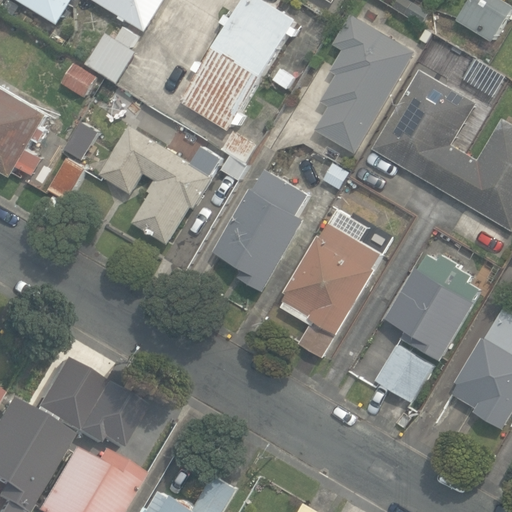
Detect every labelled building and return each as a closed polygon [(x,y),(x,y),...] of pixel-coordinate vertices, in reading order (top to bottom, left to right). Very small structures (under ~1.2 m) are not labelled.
[(130,19),(150,31),(168,0),(22,0),(63,24),(76,0),(98,0),(124,16),(123,18),(129,21),(130,19)] [(186,101),(234,130),(237,123),(244,124),(250,115),(246,112),(293,33),(297,35),(301,29),(297,26),(301,20),(281,8),(285,0),(246,0),(236,18),(230,14),(225,22),(231,25),(208,65),(201,61),(196,68),(203,72),(186,101)] [(472,0),(461,20),(496,42),(511,15),(511,2),(507,0),(472,0)] [(432,12),(415,3),(407,17),(424,27),(432,12)] [(418,50),(354,15),(338,44),(347,48),(334,71),(340,74),(325,102),(332,106),(319,130),(360,153),(418,50)] [(89,64),(120,83),(140,52),(134,48),(142,35),(128,26),(120,38),(109,32),(89,64)] [(511,77),(481,60),(468,82),(500,102),(511,81),(511,77)] [(66,83),(89,98),(102,77),(79,62),(66,83)] [(276,80),(291,89),(299,77),(284,68),(276,80)] [(376,148),(511,228),(511,121),(506,118),(482,159),(469,152),(456,144),(480,102),(423,69),(376,148)] [(0,166),(16,176),(23,166),(37,174),(47,157),(32,149),(38,140),(43,143),(50,131),(45,128),(52,115),(0,85),(0,166)] [(138,222),(173,243),(196,206),(199,208),(219,176),(216,174),(226,158),(206,145),(196,161),(135,124),(105,174),(137,193),(150,173),(160,179),(152,191),(156,193),(138,222)] [(227,148),(250,163),(269,132),(257,125),(249,139),(237,132),(227,148)] [(251,165),(234,155),(225,169),(243,179),(251,165)] [(53,190),(72,200),(91,168),(72,157),(53,190)] [(352,172),(336,163),(328,179),(343,188),(352,172)] [(243,276),(269,291),(310,219),(302,215),(314,194),(270,169),(259,189),(255,187),(218,251),(247,269),(243,276)] [(303,342),(327,357),(341,334),(342,334),(380,270),(378,268),(387,254),(326,217),(318,231),(324,234),(289,291),(292,293),(288,301),(314,316),(313,318),(316,320),(303,342)] [(406,337),(446,361),(481,302),(477,299),(483,288),(474,283),(479,274),(446,255),(442,260),(432,254),(424,268),(422,266),(391,318),(411,330),(406,337)] [(477,412),(508,430),(511,422),(511,310),(510,309),(492,339),(486,336),(457,384),(461,386),(455,396),(478,410),(477,412)] [(380,380),(417,402),(438,366),(402,344),(380,380)] [(76,434),(78,430),(95,398),(104,382),(84,371),(75,388),(57,378),(38,412),(76,434)] [(0,511),(28,511),(73,435),(9,398),(0,413),(0,484),(2,485),(0,489),(0,498),(5,502),(0,511)] [(95,398),(78,430),(98,441),(116,409),(95,398)] [(122,511),(144,476),(137,472),(140,468),(122,458),(120,461),(102,451),(95,462),(73,448),(35,511),(37,511),(122,511)] [(229,511),(242,489),(218,475),(202,504),(191,499),(181,499),(164,489),(153,509),(148,506),(144,511),(229,511)]
